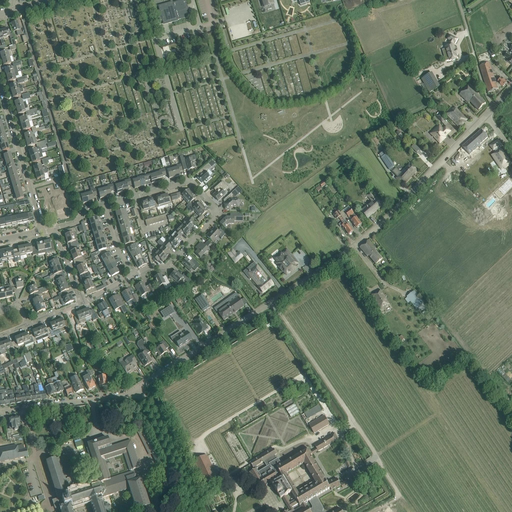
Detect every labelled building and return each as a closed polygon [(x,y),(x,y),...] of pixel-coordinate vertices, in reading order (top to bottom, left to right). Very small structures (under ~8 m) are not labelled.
[(191,17),(188,7),(185,0),(183,0),(163,6),(164,8),(160,9),(161,11),(157,12),(160,21),(167,19),(168,23),(191,17)] [(21,34),(18,21),(11,23),(14,32),(16,31),(18,36),(21,34)] [(7,29),(1,31),(3,38),(10,36),(7,29)] [(450,35),(448,40),(450,41),(449,44),(450,46),(445,47),(449,60),(457,58),(456,55),(457,54),(456,50),(455,50),(453,44),(454,43),(455,44),(457,39),(450,35)] [(12,56),(10,51),(17,49),(16,45),(13,46),(9,47),(10,50),(0,53),(2,59),(9,57),(12,56)] [(498,55),(495,49),(489,52),(493,58),(498,55)] [(11,63),(9,57),(2,59),(4,66),(11,63)] [(502,87),(506,84),(507,83),(502,78),(497,82),(498,82),(496,84),(494,77),(489,63),(481,66),(482,70),(481,71),(484,81),(488,93),(498,89),(498,88),(502,87)] [(12,67),(10,68),(5,69),(7,76),(18,72),(17,69),(13,70),(12,67)] [(16,80),(15,77),(19,76),(18,72),(7,76),(8,82),(16,80)] [(432,73),(421,79),(429,93),(440,87),(432,73)] [(22,85),(18,86),(17,83),(10,86),(11,92),(23,89),(22,85)] [(479,111),(486,104),(478,95),(479,94),(474,89),(475,88),(474,87),(473,88),(470,84),(460,94),(469,103),(470,102),(479,111)] [(21,96),(20,93),(24,92),(23,89),(11,92),(13,98),(21,96)] [(22,100),(19,101),(14,102),(16,108),(26,105),(25,102),(23,103),(22,100)] [(28,111),(27,109),(26,105),(16,108),(18,114),(25,112),(26,111),(28,111)] [(446,114),(456,124),(459,128),(467,120),(456,108),(453,111),(451,109),(446,114)] [(436,116),(442,122),(445,119),(439,113),(436,116)] [(30,117),(27,118),(27,116),(19,118),(21,125),(28,123),(32,122),(30,117)] [(30,129),(28,123),(21,125),(23,131),(30,129)] [(450,132),(446,126),(443,129),(439,126),(431,134),(440,144),(446,138),(445,137),(450,132)] [(488,137),(481,130),(462,147),(469,155),(479,147),(480,148),(482,146),(480,144),(488,137)] [(31,132),(29,133),(24,135),(26,141),(36,138),(35,135),(32,135),(31,132)] [(36,138),(26,141),(28,147),(35,145),(35,144),(36,144),(38,143),(36,138)] [(495,154),(501,149),(500,147),(502,146),(498,140),(490,145),(494,153),(495,154)] [(414,144),(411,147),(416,153),(420,150),(414,144)] [(41,150),(40,148),(37,149),(36,149),(29,151),(30,157),(38,155),(42,154),(42,153),(41,150)] [(511,164),(501,149),(495,154),(492,155),(501,169),(503,168),(504,169),(507,167),(511,164)] [(382,157),(381,158),(390,170),(391,170),(393,168),(394,167),(386,155),(383,152),(380,154),(382,157)] [(43,157),(42,154),(38,155),(30,157),(32,163),(40,161),(39,159),(43,157)] [(481,154),(470,164),(474,168),(485,158),(481,154)] [(196,160),(195,155),(183,158),(183,156),(180,157),(181,162),(182,166),(184,170),(188,169),(188,170),(194,168),(192,161),(196,160)] [(206,172),(209,170),(212,167),(208,164),(208,163),(205,166),(200,171),(202,173),(197,177),(202,183),(206,180),(210,176),(209,176),(206,172)] [(182,171),(181,166),(180,164),(174,166),(175,168),(172,169),(175,177),(180,175),(179,172),(182,171)] [(417,171),(413,168),(410,164),(401,173),(397,169),(396,171),(393,168),(391,170),(393,172),(393,171),(394,172),(394,173),(398,177),(396,178),(400,182),(403,185),(417,171)] [(46,167),(42,168),(41,165),(33,167),(35,173),(47,170),(46,167)] [(175,177),(172,169),(169,169),(169,168),(163,169),(165,176),(168,175),(169,179),(175,177)] [(162,177),(165,176),(163,169),(157,171),(158,173),(155,174),(157,182),(163,180),(162,177)] [(45,179),(44,174),(47,173),(47,170),(35,173),(37,180),(40,179),(41,181),(45,179)] [(157,182),(155,174),(154,172),(146,174),(148,181),(151,180),(152,184),(157,182)] [(145,182),(148,181),(146,174),(140,176),(140,178),(138,179),(140,187),(146,185),(145,182)] [(140,187),(138,179),(135,180),(134,178),(128,179),(130,186),(133,185),(135,189),(140,187)] [(511,187),(506,178),(499,182),(510,199),(511,198),(511,187)] [(127,187),(130,186),(128,179),(123,181),(123,183),(120,184),(123,192),(128,190),(127,187)] [(221,182),(217,186),(214,189),(216,191),(217,191),(216,192),(213,195),(218,201),(222,198),(225,195),(222,191),(227,187),(223,182),(222,183),(221,182)] [(123,192),(120,184),(118,185),(117,183),(111,184),(113,191),(116,190),(117,194),(123,192)] [(110,192),(113,191),(111,184),(105,186),(106,188),(103,189),(105,197),(111,195),(110,192)] [(93,197),(96,196),(94,190),(93,186),(90,186),(91,190),(85,192),(86,194),(88,202),(94,200),(93,197)] [(105,197),(103,189),(100,190),(100,188),(94,190),(96,196),(99,195),(100,199),(105,197)] [(185,200),(192,193),(189,189),(183,194),(182,192),(170,195),(172,200),(172,201),(178,199),(181,197),(185,200)] [(88,202),(86,194),(85,192),(77,195),(78,201),(82,200),(83,204),(88,202)] [(196,197),(192,193),(185,200),(188,204),(186,206),(188,208),(193,204),(191,202),(196,197)] [(232,195),(231,193),(224,200),(224,204),(225,209),(229,210),(233,207),(238,207),(240,203),(238,199),(232,199),(232,195)] [(167,194),(161,196),(164,205),(165,208),(172,206),(172,202),(170,198),(168,198),(167,194)] [(383,206),(379,202),(377,199),(376,200),(370,194),(367,196),(372,201),(361,211),(368,219),(383,206)] [(164,205),(161,196),(156,198),(157,202),(155,202),(157,208),(164,205)] [(152,199),(146,200),(149,210),(150,212),(153,211),(152,209),(157,208),(155,202),(153,203),(152,199)] [(149,210),(146,200),(141,202),(142,206),(140,206),(142,212),(147,210),(149,210)] [(196,213),(204,206),(200,202),(195,207),(193,204),(188,208),(187,210),(189,212),(190,211),(191,212),(192,212),(194,211),(196,213)] [(208,210),(204,206),(196,213),(200,217),(197,220),(199,222),(204,217),(202,215),(208,210)] [(362,224),(350,209),(348,207),(340,213),(342,216),(344,218),(347,216),(348,218),(350,216),(352,220),(351,221),(357,228),(362,224)] [(127,215),(126,212),(125,209),(115,212),(117,217),(127,215)] [(29,223),(28,217),(33,216),(32,213),(27,214),(24,215),(23,212),(21,213),(23,224),(29,223)] [(243,221),(243,214),(230,214),(230,217),(226,217),(219,223),(224,228),(228,224),(234,224),(234,221),(243,221)] [(18,225),(16,217),(12,218),(12,215),(9,215),(12,226),(18,225)] [(129,220),(128,217),(127,215),(117,217),(119,223),(129,220)] [(101,220),(100,217),(89,219),(91,225),(98,223),(98,221),(101,220)] [(193,223),(190,220),(189,219),(187,217),(184,222),(182,225),(191,232),(193,230),(192,230),(194,228),(190,225),(192,222),(193,223)] [(130,226),(129,223),(129,220),(119,223),(120,228),(130,226)] [(353,231),(345,220),(339,225),(340,227),(342,226),(343,229),(344,228),(349,235),(353,231)] [(189,235),(191,232),(182,225),(180,227),(179,226),(177,229),(175,227),(174,229),(181,235),(183,233),(186,236),(188,234),(189,235)] [(105,226),(103,227),(92,230),(94,234),(91,235),(91,236),(101,233),(101,232),(104,231),(103,229),(106,228),(105,226)] [(130,229),(131,228),(130,226),(120,228),(122,234),(130,231),(130,229)] [(73,233),(75,233),(73,228),(67,230),(69,234),(65,235),(66,239),(74,237),(73,233)] [(220,229),(218,231),(214,228),(207,236),(212,242),(218,236),(221,238),(226,234),(220,229)] [(179,237),(181,235),(174,229),(172,230),(174,232),(172,234),(173,235),(170,238),(179,245),(181,243),(180,243),(182,241),(179,237)] [(75,241),(74,237),(66,239),(67,244),(71,242),(72,247),(78,245),(77,240),(75,241)] [(135,242),(133,237),(123,239),(125,245),(135,242)] [(107,241),(106,238),(96,241),(97,246),(104,244),(104,242),(107,241)] [(177,247),(179,245),(170,238),(168,240),(167,239),(164,243),(169,248),(171,246),(174,249),(176,247),(177,247)] [(49,240),(43,242),(45,250),(48,250),(49,252),(54,251),(53,243),(50,244),(49,240)] [(169,248),(164,243),(160,240),(157,243),(161,246),(160,247),(161,248),(158,250),(167,258),(169,256),(168,255),(170,253),(167,250),(169,248)] [(376,250),(370,241),(369,240),(360,248),(368,257),(369,256),(376,265),(383,259),(375,250),(376,250)] [(45,250),(43,242),(36,243),(37,247),(34,247),(36,255),(39,255),(45,253),(45,250)] [(201,243),(196,248),(195,248),(198,250),(195,253),(200,258),(208,250),(209,251),(213,246),(208,242),(204,246),(200,243),(201,243)] [(130,254),(139,249),(136,243),(127,248),(130,254)] [(31,244),(24,246),(26,254),(32,253),(33,256),(36,255),(34,247),(31,248),(31,244)] [(105,245),(104,244),(97,246),(99,251),(97,252),(91,255),(92,258),(94,257),(99,255),(100,254),(102,253),(101,251),(109,248),(108,244),(105,245)] [(80,249),(78,245),(72,247),(74,251),(70,252),(72,256),(80,253),(78,249),(80,249)] [(24,246),(18,247),(19,251),(16,251),(18,261),(21,260),(20,260),(27,258),(26,254),(24,246)] [(12,248),(6,250),(7,258),(14,257),(15,262),(18,261),(16,251),(13,252),(12,248)] [(142,254),(141,251),(139,249),(130,254),(131,255),(130,256),(130,257),(131,258),(132,258),(133,259),(140,254),(142,254)] [(165,260),(167,258),(158,250),(156,253),(155,252),(151,256),(154,258),(158,262),(158,261),(157,261),(159,259),(162,262),(164,260),(165,260)] [(280,268),(285,274),(286,273),(287,274),(292,270),(293,271),(297,267),(295,265),(297,263),(286,250),(281,254),(280,254),(274,258),(282,267),(280,268)] [(107,252),(103,254),(101,254),(102,256),(101,257),(104,262),(111,259),(110,257),(112,256),(111,252),(108,253),(107,252)] [(81,257),(80,253),(72,256),(74,260),(77,259),(79,262),(84,260),(83,256),(81,257)] [(135,264),(145,259),(143,256),(142,257),(140,254),(133,259),(135,264)] [(53,258),(48,260),(45,261),(47,267),(50,265),(51,269),(59,266),(57,260),(54,261),(53,258)] [(182,263),(185,267),(189,270),(192,268),(195,271),(200,266),(194,260),(191,263),(186,258),(182,263)] [(107,267),(116,262),(119,260),(119,259),(115,260),(114,259),(111,260),(111,259),(104,262),(107,267)] [(147,264),(145,259),(135,264),(136,265),(136,266),(136,267),(136,268),(137,268),(138,268),(138,269),(141,267),(141,268),(145,266),(145,265),(147,264)] [(86,264),(84,260),(79,262),(80,266),(77,268),(78,272),(86,269),(84,265),(86,264)] [(118,265),(117,263),(120,262),(119,260),(116,262),(107,267),(109,272),(116,268),(115,267),(118,265)] [(257,265),(250,271),(248,272),(248,273),(246,275),(250,280),(252,278),(259,287),(256,289),(261,295),(274,284),(269,278),(268,279),(257,265)] [(62,272),(59,266),(51,269),(50,269),(53,275),(49,277),(50,280),(52,279),(59,276),(58,273),(62,272)] [(117,270),(116,268),(109,272),(112,277),(121,272),(119,268),(117,270)] [(87,272),(86,269),(78,272),(80,276),(83,274),(85,278),(90,276),(89,272),(87,272)] [(169,277),(172,280),(173,279),(177,283),(181,279),(183,281),(184,280),(188,284),(192,282),(191,280),(187,277),(185,279),(175,270),(169,277)] [(155,282),(158,287),(163,284),(165,289),(171,286),(168,281),(164,282),(160,274),(154,278),(156,282),(155,282)] [(61,279),(59,276),(52,279),(53,282),(56,281),(58,287),(66,283),(64,277),(61,279)] [(92,280),(90,276),(85,278),(86,282),(83,283),(84,287),(92,284),(91,280),(92,280)] [(15,293),(13,286),(11,278),(8,279),(10,285),(4,287),(4,290),(6,298),(12,297),(12,294),(15,293)] [(23,287),(22,283),(22,279),(15,280),(14,278),(11,278),(13,286),(16,285),(17,289),(23,287)] [(135,286),(137,290),(137,291),(138,291),(141,296),(147,293),(149,295),(152,293),(154,291),(151,284),(147,286),(149,288),(146,290),(146,288),(143,282),(135,286)] [(69,290),(66,283),(58,287),(61,293),(58,294),(59,297),(67,294),(65,291),(69,290)] [(91,294),(101,290),(105,288),(103,286),(96,289),(95,287),(94,288),(92,284),(84,287),(86,291),(89,290),(91,294)] [(47,286),(38,290),(36,285),(28,289),(30,295),(33,294),(35,296),(42,293),(45,292),(49,291),(47,286)] [(128,293),(130,292),(129,289),(121,293),(127,303),(132,300),(134,304),(139,301),(135,294),(130,297),(128,293)] [(384,307),(389,305),(381,291),(378,293),(378,292),(372,295),(375,300),(381,309),(380,307),(383,306),(384,307)] [(414,291),(407,297),(416,309),(424,303),(414,291)] [(43,296),(42,293),(35,296),(36,299),(32,300),(35,307),(43,303),(40,297),(43,296)] [(68,296),(67,294),(59,297),(57,297),(58,300),(60,299),(63,306),(73,301),(71,295),(68,296)] [(202,295),(195,300),(203,311),(210,307),(202,295)] [(124,305),(122,301),(119,296),(116,298),(115,296),(109,300),(115,310),(124,305)] [(220,307),(216,310),(224,321),(245,306),(244,306),(241,300),(239,298),(230,303),(229,301),(226,302),(228,305),(221,310),(220,307)] [(98,314),(101,318),(104,317),(105,319),(110,316),(109,314),(112,312),(110,308),(109,308),(105,302),(96,307),(100,313),(98,314)] [(45,309),(43,305),(43,303),(35,307),(37,313),(45,309)] [(170,306),(160,313),(163,316),(168,314),(169,316),(175,313),(170,306)] [(88,308),(82,311),(85,319),(91,316),(92,319),(95,318),(92,310),(89,311),(88,308)] [(85,319),(82,311),(76,313),(77,316),(74,317),(76,322),(77,325),(80,324),(86,322),(85,319)] [(199,334),(202,332),(207,329),(199,317),(195,320),(196,322),(193,324),(199,334)] [(62,319),(56,321),(59,329),(61,333),(66,331),(67,331),(70,330),(66,321),(63,322),(62,319)] [(59,329),(56,321),(50,324),(51,327),(48,328),(52,337),(55,336),(53,332),(59,329)] [(44,326),(38,328),(43,339),(49,337),(49,338),(52,337),(48,328),(46,329),(44,326)] [(43,339),(38,328),(32,331),(33,334),(31,335),(34,342),(43,339)] [(192,339),(189,335),(186,331),(174,339),(176,342),(178,346),(184,343),(185,344),(192,339)] [(27,333),(21,335),(24,343),(25,346),(34,342),(31,335),(28,336),(27,333)] [(24,343),(21,335),(14,338),(16,341),(13,342),(16,349),(19,348),(18,345),(24,343)] [(150,352),(147,348),(142,339),(137,342),(137,345),(142,353),(138,356),(145,366),(152,361),(147,354),(150,352)] [(9,340),(3,342),(6,350),(12,348),(13,351),(14,350),(15,353),(17,352),(16,349),(13,342),(10,343),(9,340)] [(160,343),(162,346),(154,351),(155,354),(157,353),(159,356),(167,352),(165,349),(168,348),(164,341),(160,343)] [(74,350),(71,344),(64,346),(67,353),(74,350)] [(127,374),(133,370),(133,369),(136,367),(134,364),(137,362),(133,356),(126,360),(127,360),(125,361),(124,359),(123,359),(122,359),(121,360),(120,360),(119,361),(119,362),(121,364),(120,364),(127,374)] [(95,386),(90,376),(92,376),(89,371),(89,370),(86,371),(88,375),(82,378),(88,390),(89,390),(90,390),(91,389),(92,389),(95,386)] [(98,376),(96,377),(95,378),(98,380),(99,386),(103,385),(104,386),(105,386),(106,385),(107,385),(106,382),(108,382),(112,382),(114,379),(109,375),(105,376),(105,375),(101,376),(101,372),(97,373),(98,376)] [(83,390),(81,385),(79,380),(77,376),(73,377),(75,381),(72,383),(76,393),(83,390)] [(64,391),(60,381),(58,382),(56,378),(51,380),(53,384),(57,393),(64,391)] [(53,384),(51,380),(51,379),(47,381),(49,386),(45,387),(49,396),(57,393),(53,384)] [(46,399),(46,394),(45,391),(43,392),(42,389),(41,386),(41,385),(38,386),(39,392),(40,392),(41,400),(46,399)] [(73,394),(71,389),(69,385),(64,388),(67,396),(73,394)] [(300,412),(298,408),(295,403),(286,409),(291,417),(300,412)] [(9,424),(9,429),(10,430),(14,429),(14,431),(19,430),(18,427),(19,427),(19,422),(20,422),(19,417),(9,419),(10,424),(9,424)] [(334,425),(329,417),(314,426),(319,434),(334,425)] [(171,480),(147,431),(146,431),(144,432),(143,432),(142,433),(166,482),(171,480)] [(315,446),(318,451),(338,439),(334,432),(322,439),(323,441),(315,446)] [(86,486),(69,492),(68,486),(70,486),(69,482),(67,483),(59,458),(46,462),(57,496),(58,498),(56,499),(59,507),(58,508),(59,510),(60,511),(61,511),(108,511),(110,510),(111,510),(111,509),(110,509),(109,505),(110,505),(109,504),(109,505),(106,503),(106,502),(105,502),(105,503),(102,504),(101,502),(102,501),(101,498),(129,489),(136,511),(142,511),(150,509),(141,479),(139,479),(139,478),(138,478),(135,470),(133,471),(133,470),(135,469),(140,467),(131,440),(107,448),(106,445),(109,444),(107,438),(88,444),(89,447),(100,482),(89,486),(88,484),(88,483),(87,483),(86,483),(85,484),(85,485),(86,486)] [(17,446),(0,448),(0,461),(26,457),(28,456),(27,449),(24,450),(18,451),(17,446)] [(188,449),(184,450),(188,458),(196,477),(202,488),(204,486),(206,485),(204,483),(217,477),(207,455),(194,461),(192,456),(188,449)] [(254,468),(255,470),(250,473),(260,490),(271,483),(281,498),(282,497),(290,510),(288,511),(285,511),(298,511),(307,507),(306,505),(305,505),(304,503),(306,502),(306,503),(308,502),(307,502),(309,501),(313,507),(312,509),(310,511),(342,511),(340,508),(333,511),(322,511),(323,511),(323,509),(316,496),(331,488),(332,490),(342,485),(343,488),(349,485),(346,480),(340,484),(337,478),(327,483),(325,479),(324,479),(311,456),(312,455),(311,453),(309,449),(305,451),(282,465),(278,459),(277,459),(275,455),(277,454),(274,449),(250,463),(253,468),(254,468)] [(367,467),(352,475),(356,481),(371,473),(367,467)] [(226,484),(206,493),(205,493),(207,497),(227,489),(226,484)]
